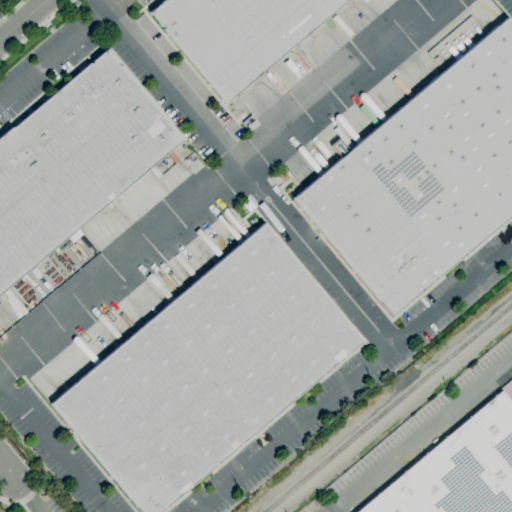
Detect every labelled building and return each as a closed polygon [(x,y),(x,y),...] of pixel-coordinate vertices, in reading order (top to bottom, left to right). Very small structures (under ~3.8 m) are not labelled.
[(346,0),(225,103),(162,29),(164,28),(162,26),(161,27),(148,12),(161,0),(163,0),(164,1),(165,0),(346,0)] [(511,213),(391,316),(291,198),(504,18),(511,27),(511,213)] [(0,293),(0,135),(10,127),(11,129),(88,63),(90,65),(91,63),(90,62),(105,49),(117,64),(116,65),(118,68),(119,66),(182,140),(0,293)] [(158,511),(140,511),(49,404),(262,224),(361,341),(158,511)] [(353,511),(499,390),(502,395),(506,400),(511,405),(511,406),(511,511),(353,511)]
